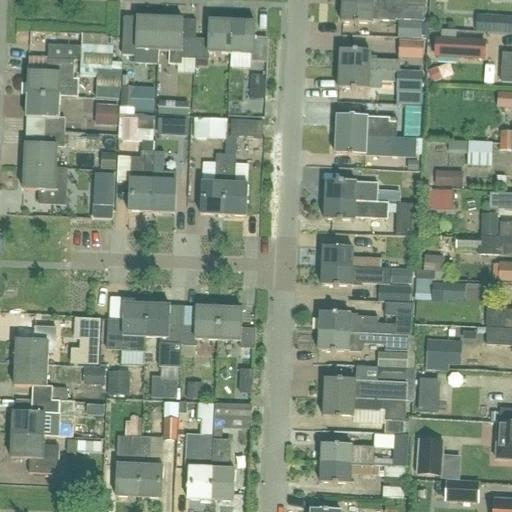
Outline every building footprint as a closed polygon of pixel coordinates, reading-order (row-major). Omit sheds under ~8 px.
[(426,0),(342,0),(342,7),(425,11),(426,11),(426,0)] [(425,24),(425,11),(342,7),(341,26),(372,27),(372,24),(395,25),(395,23),(425,24)] [(511,36),(511,19),(476,17),(476,34),(511,36)] [(159,54),(160,22),(137,21),(136,40),(123,39),(122,59),(136,59),(136,53),(159,54)] [(195,43),(196,43),(196,24),(160,22),(159,54),(169,55),(168,67),(182,67),(182,62),(195,62),(195,43)] [(421,42),(422,24),(399,23),(398,40),(421,42)] [(231,57),(232,26),(209,25),(208,43),(196,43),(195,43),(195,62),(208,63),(208,56),(231,57)] [(232,26),(231,57),(253,59),(253,65),(267,66),(268,46),(255,45),(255,27),(232,26)] [(79,64),(79,71),(97,71),(96,101),(119,102),(120,65),(111,65),(112,39),(93,38),(80,38),(80,50),(79,64)] [(436,40),(435,60),(485,63),(487,43),(436,40)] [(423,61),(423,44),(399,43),(398,60),(423,61)] [(400,76),(400,75),(400,65),(370,63),(371,55),(340,53),(339,73),(398,76),(400,76)] [(511,57),(504,57),(503,85),(511,85),(511,57)] [(28,75),(27,99),(60,100),(77,101),(78,83),(74,83),(74,64),(48,63),(47,76),(28,75)] [(436,71),(429,74),(434,85),(440,82),(436,71)] [(398,84),(398,76),(339,73),(338,92),(369,93),(369,83),(398,84)] [(397,95),(421,96),(422,76),(400,76),(398,76),(398,84),(397,95)] [(252,78),(251,89),(264,90),(265,79),(252,78)] [(134,111),(135,90),(122,89),(121,110),(134,111)] [(511,110),(511,97),(499,97),(498,110),(511,110)] [(60,100),(27,99),(26,122),(46,122),(45,135),(65,136),(65,124),(65,122),(59,122),(60,100)] [(160,104),(159,117),(188,118),(188,105),(160,104)] [(102,109),(102,129),(116,129),(117,109),(102,109)] [(405,110),(404,140),(420,141),(421,111),(405,110)] [(137,121),(136,132),(154,133),(155,119),(137,118),(137,121)] [(337,119),(336,138),(395,141),(396,142),(397,142),(398,122),(390,122),(368,121),(337,119)] [(136,132),(137,121),(122,120),(121,144),(136,144),(136,132)] [(177,121),(176,135),(188,135),(188,122),(177,121)] [(226,142),(226,122),(194,121),(193,141),(226,142)] [(231,123),(230,140),(263,141),(264,125),(231,123)] [(65,136),(45,135),(44,148),(25,148),(24,171),(57,172),(58,150),(64,150),(64,148),(65,136)] [(511,135),(501,135),(500,144),(511,144),(511,135)] [(416,159),(417,143),(396,142),(395,141),(336,138),(335,157),(366,159),(366,157),(369,157),(372,159),(380,159),(383,157),(416,159)] [(491,168),(493,145),(449,143),(448,152),(468,154),(467,167),(491,168)] [(511,144),(500,144),(500,154),(511,155),(511,144)] [(142,145),(141,155),(145,155),(154,156),(155,145),(142,145)] [(226,159),(224,219),(247,220),(248,188),(234,187),(236,149),(226,149),(225,159),(226,159)] [(130,183),(128,215),(152,216),(154,156),(141,155),(141,161),(131,160),(130,183)] [(154,156),(152,216),(175,217),(176,196),(177,175),(164,175),(165,156),(155,155),(155,156),(154,156)] [(115,172),(115,158),(103,157),(102,171),(115,172)] [(226,159),(225,159),(217,158),(215,187),(202,186),(201,218),(224,219),(226,159)] [(66,172),(57,172),(24,171),(23,194),(40,194),(39,208),(65,209),(66,172)] [(435,173),(435,187),(462,187),(462,173),(435,173)] [(95,176),(93,208),(113,208),(114,177),(95,176)] [(326,185),(325,204),(389,207),(397,207),(413,208),(414,192),(378,190),(378,187),(326,185)] [(428,193),(428,204),(452,204),(453,193),(428,193)] [(511,212),(511,196),(489,195),(489,212),(511,212)] [(388,224),(389,207),(325,204),(324,223),(355,224),(355,222),(388,224)] [(412,241),(413,208),(397,207),(396,240),(412,241)] [(481,215),(480,236),(495,236),(495,216),(481,215)] [(511,225),(500,225),(500,240),(510,241),(511,241),(511,225)] [(456,240),(455,251),(477,252),(477,257),(511,258),(511,241),(510,241),(500,240),(479,240),(456,240)] [(322,269),(381,272),(381,263),(353,262),(354,252),(323,250),(322,269)] [(443,275),(444,259),(424,258),(423,274),(443,275)] [(511,284),(511,265),(499,265),(498,284),(511,284)] [(352,290),(352,286),(381,287),(389,288),(390,272),(381,272),(322,269),(321,289),(352,290)] [(411,287),(412,273),(392,272),(392,286),(411,287)] [(416,282),(415,302),(432,303),(433,286),(433,283),(416,282)] [(466,288),(433,286),(432,303),(466,305),(466,288)] [(398,288),(397,305),(411,305),(412,289),(398,288)] [(385,318),(413,320),(414,307),(386,306),(385,318)] [(109,323),(107,353),(122,354),(145,355),(146,341),(147,309),(124,308),(124,324),(109,323)] [(181,371),(182,349),(183,329),(170,328),(170,310),(147,309),(146,341),(160,341),(160,371),(181,371)] [(218,344),(219,312),(196,311),(196,330),(183,329),(182,349),(195,349),(196,343),(218,344)] [(219,312),(218,344),(240,345),(240,351),(254,352),(255,332),(242,332),(243,313),(219,312)] [(486,330),(511,330),(511,312),(487,312),(486,330)] [(386,339),(391,339),(391,328),(378,328),(378,321),(358,320),(358,318),(320,316),(319,335),(386,338),(386,339)] [(99,342),(100,324),(78,323),(77,341),(99,342)] [(511,330),(486,330),(486,348),(511,349),(511,343),(511,342),(511,330)] [(16,343),(15,367),(48,368),(48,356),(54,357),(55,346),(56,332),(36,331),(35,344),(16,343)] [(408,340),(391,339),(386,339),(386,338),(319,335),(318,354),(349,356),(349,346),(386,348),(386,354),(407,355),(408,340)] [(449,367),(450,343),(429,342),(428,366),(449,367)] [(121,368),(145,369),(145,355),(122,354),(121,368)] [(407,356),(378,355),(377,370),(407,371),(407,356)] [(46,391),(47,368),(15,367),(14,390),(33,391),(33,404),(52,405),(53,391),(46,391)] [(253,370),(242,369),(241,381),(252,381),(253,370)] [(377,382),(406,383),(407,371),(377,370),(377,382)] [(89,372),(88,386),(103,387),(104,372),(89,372)] [(129,398),(130,379),(109,379),(109,397),(129,398)] [(324,401),(406,405),(407,388),(355,385),(356,383),(325,382),(324,401)] [(420,382),(418,414),(436,415),(438,383),(420,382)] [(223,404),(251,405),(252,385),(224,383),(223,404)] [(153,384),(153,401),(176,401),(177,384),(153,384)] [(203,388),(188,388),(188,401),(203,401),(203,388)] [(52,405),(62,405),(67,405),(67,392),(53,391),(52,405)] [(498,425),(498,426),(511,426),(511,391),(502,391),(501,425),(498,425)] [(405,425),(406,405),(324,401),(323,420),(354,422),(354,414),(367,414),(367,412),(386,413),(385,423),(385,424),(405,425)] [(16,403),(16,411),(32,412),(33,404),(16,403)] [(13,416),(12,439),(44,440),(60,441),(60,440),(72,440),(73,421),(61,420),(62,405),(52,405),(33,404),(32,412),(32,417),(13,416)] [(177,443),(178,406),(164,405),(163,443),(177,443)] [(199,406),(198,422),(202,422),(201,438),(212,439),(214,407),(199,406)] [(251,408),(214,407),(214,419),(251,421),(251,408)] [(87,408),(86,418),(103,419),(104,409),(87,408)] [(354,414),(354,422),(385,423),(386,413),(367,412),(367,414),(354,414)] [(511,426),(498,426),(497,462),(511,462),(511,426)] [(43,449),(44,440),(12,439),(10,462),(29,463),(28,477),(57,478),(59,450),(43,449)] [(190,439),(189,471),(202,472),(204,443),(204,439),(201,439),(190,439)] [(116,500),(139,501),(141,441),(132,440),(131,468),(117,468),(116,500)] [(118,440),(117,468),(131,468),(132,440),(118,440)] [(141,441),(139,501),(162,502),(163,470),(150,469),(151,441),(141,441)] [(211,504),(213,444),(204,443),(202,472),(189,471),(188,503),(211,504)] [(417,479),(442,480),(444,444),(419,443),(417,479)] [(101,457),(101,445),(77,444),(76,456),(101,457)] [(213,444),(211,504),(234,505),(235,473),(229,473),(230,445),(213,444)] [(322,448),(321,467),(380,470),(380,469),(373,469),(374,451),(352,450),(352,449),(322,448)] [(392,470),(380,470),(321,467),(320,486),(351,487),(351,484),(351,478),(392,480),(392,470)] [(478,506),(479,485),(445,483),(444,505),(478,506)]
